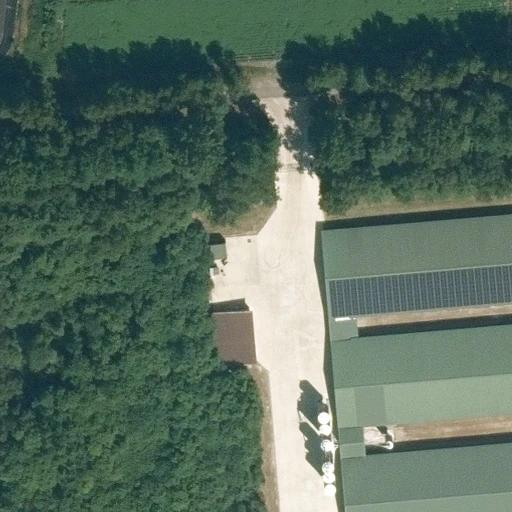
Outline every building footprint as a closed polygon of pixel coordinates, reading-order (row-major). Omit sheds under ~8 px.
[(511,209),(317,226),(326,326),(354,323),(353,313),(511,298),(511,209)] [(205,242),(208,255),(223,252),(220,239),(205,242)] [(248,304),(208,308),(212,361),(253,357),(248,304)] [(511,318),(355,333),(354,323),(326,326),(336,439),(360,437),(358,423),(511,409),(511,318)] [(511,511),(511,437),(361,451),(360,437),(336,439),(342,511),(511,511)]
